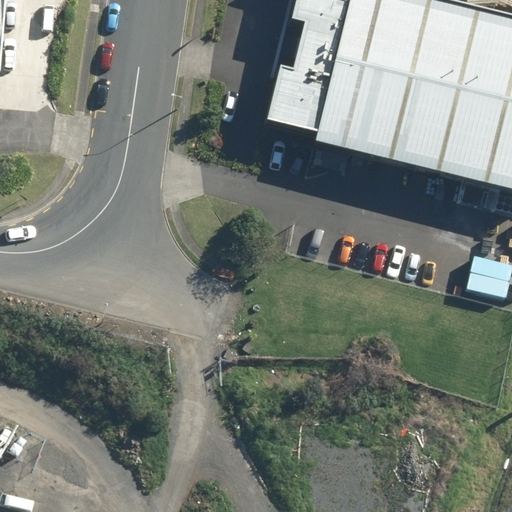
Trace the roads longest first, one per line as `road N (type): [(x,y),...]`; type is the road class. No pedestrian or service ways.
road 1 (unclassified): [(149,0),(116,193),(82,239)]
road 2 (unclassified): [(206,307),(153,292),(82,239)]
